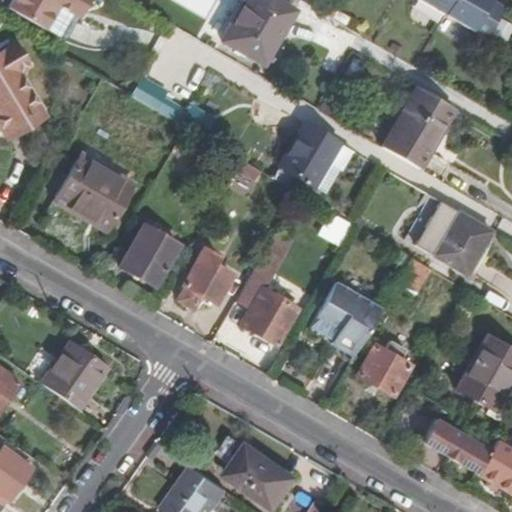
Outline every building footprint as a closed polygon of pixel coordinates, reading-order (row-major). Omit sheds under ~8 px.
[(71,16),(80,0),(13,0),(8,10),(44,32),(53,15),(48,12),(51,5),(71,16)] [(244,0),(221,43),(261,67),(292,15),(267,0),(244,0)] [(429,0),(436,4),(477,27),(492,0),(429,0)] [(0,126),(2,129),(38,108),(17,72),(28,65),(15,44),(0,52),(0,126)] [(142,80),(131,98),(154,111),(160,101),(159,101),(143,91),(147,83),(142,80)] [(164,93),(147,83),(143,91),(159,101),(164,93)] [(160,101),(154,111),(176,124),(182,114),(160,101)] [(446,170),(472,126),(434,104),(402,163),(438,184),(446,170)] [(43,117),(38,108),(2,129),(8,138),(43,117)] [(312,188),(338,145),(303,124),(277,167),(312,188)] [(472,126),(446,170),(457,176),(482,132),(472,126)] [(79,155),(52,202),(105,233),(131,186),(79,155)] [(258,172),(240,161),(234,172),(252,183),(258,172)] [(490,235),(429,199),(402,241),(465,279),(490,235)] [(349,224),(353,227),(360,231),(364,224),(353,217),(349,224)] [(142,226),(118,267),(152,287),(176,247),(142,226)] [(283,253),(267,243),(234,302),(248,310),(240,326),(274,346),(294,311),(260,291),(283,253)] [(188,270),(191,272),(181,288),(183,289),(175,302),(190,311),(198,298),(210,305),(228,276),(211,266),(215,260),(199,251),(188,270)] [(408,259),(394,283),(414,295),(428,271),(408,259)] [(352,356),(380,308),(373,304),(340,285),(334,282),(315,313),(321,317),(339,327),(329,343),(352,356)] [(294,311),(274,346),(281,350),(301,315),(294,311)] [(321,317),(315,313),(307,327),(313,331),(321,317)] [(455,391),(492,414),(508,385),(501,381),(511,362),(511,355),(485,338),(455,391)] [(387,341),(381,351),(371,346),(354,376),(389,397),(407,367),(397,361),(403,351),(387,341)] [(66,344),(38,386),(74,411),(103,369),(66,344)] [(511,362),(501,381),(508,385),(492,414),(502,419),(511,402),(511,362)] [(0,407),(15,385),(0,373),(0,407)] [(476,476),(489,451),(433,420),(420,444),(476,476)] [(511,451),(495,441),(489,451),(476,476),(475,477),(511,498),(511,495),(511,451)] [(227,476),(276,510),(297,479),(248,446),(227,476)] [(0,450),(0,494),(7,499),(27,470),(0,450)] [(168,511),(210,511),(226,490),(191,466),(163,508),(168,511)] [(324,511),(327,507),(315,500),(308,511),(324,511)]
